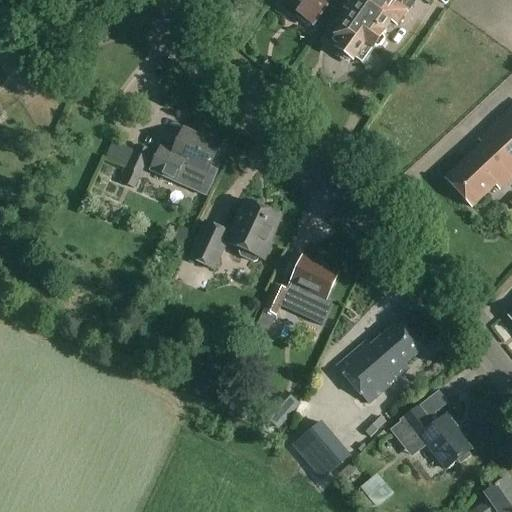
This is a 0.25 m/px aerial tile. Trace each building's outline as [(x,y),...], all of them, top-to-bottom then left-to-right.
[(280,8),(289,14),(291,11),(298,16),(296,19),(308,27),(310,24),(312,26),(326,7),(330,0),(282,0),(280,3),(282,5),(280,8)] [(352,0),(345,11),(350,15),(335,38),(332,43),(338,48),(336,51),(338,52),(337,53),(343,58),(351,62),(351,61),(353,63),(355,60),(363,65),(374,48),(379,49),(385,41),(383,37),(384,34),(383,34),(391,23),(397,27),(415,0),(424,0),(428,2),(428,0),(352,0)] [(499,191),(511,178),(511,108),(477,142),(481,146),(444,181),(472,209),(495,187),(499,191)] [(210,169),(220,146),(183,130),(173,153),(161,148),(150,171),(175,182),(176,180),(192,187),(194,191),(203,196),(207,194),(215,175),(214,171),(210,169)] [(137,147),(121,184),(134,190),(150,153),(137,147)] [(87,149),(79,166),(93,172),(100,155),(87,149)] [(47,196),(40,199),(44,206),(50,203),(47,196)] [(269,243),(280,218),(244,202),(229,235),(204,224),(188,261),(213,272),(226,245),(240,251),(239,254),(240,258),(253,264),(257,263),(258,259),(263,262),(271,244),(269,243)] [(4,208),(0,209),(0,225),(8,223),(4,208)] [(191,233),(179,227),(172,241),(184,247),(191,233)] [(274,286),(264,312),(276,317),(282,301),(290,305),(287,311),(302,318),(312,295),(326,301),(338,275),(302,258),(286,291),(274,286)] [(267,331),(274,316),(264,312),(263,311),(257,326),(267,331)] [(423,351),(400,323),(371,348),(366,343),(337,368),(369,405),(410,371),(405,366),(423,351)] [(411,459),(427,447),(445,471),(471,452),(456,432),(458,431),(447,416),(432,427),(417,408),(398,422),(400,424),(389,432),(411,459)] [(385,423),(380,418),(364,434),(370,439),(385,423)] [(350,458),(321,422),(292,446),(322,482),(350,458)] [(383,433),(376,439),(381,443),(387,438),(383,433)] [(376,509),(389,498),(373,478),(360,489),(376,509)] [(489,501),(476,510),(472,511),(511,511),(511,489),(506,481),(485,495),(489,501)]
